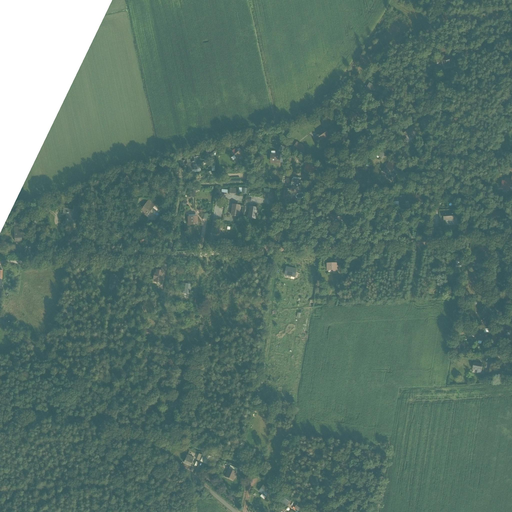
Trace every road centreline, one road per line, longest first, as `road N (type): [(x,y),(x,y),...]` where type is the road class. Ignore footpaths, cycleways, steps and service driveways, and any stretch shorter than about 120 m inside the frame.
road 1 (unclassified): [(0,319),(234,511)]
road 2 (track): [(450,0),(290,248)]
road 3 (track): [(41,260),(290,248)]
road 4 (track): [(290,248),(511,238)]
road 5 (track): [(165,253),(180,187),(254,183)]
